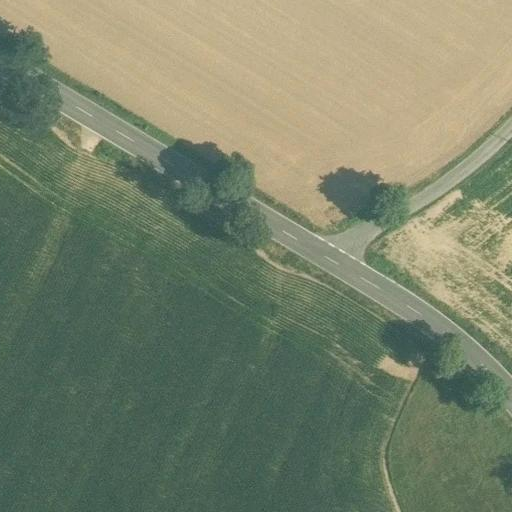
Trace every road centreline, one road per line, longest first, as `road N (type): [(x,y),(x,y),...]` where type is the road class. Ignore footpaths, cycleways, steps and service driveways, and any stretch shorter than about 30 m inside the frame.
road 1 (secondary): [(0,44),(334,260)]
road 2 (secondary): [(334,260),(445,331),(511,389)]
road 3 (unclassified): [(334,260),(511,137)]
